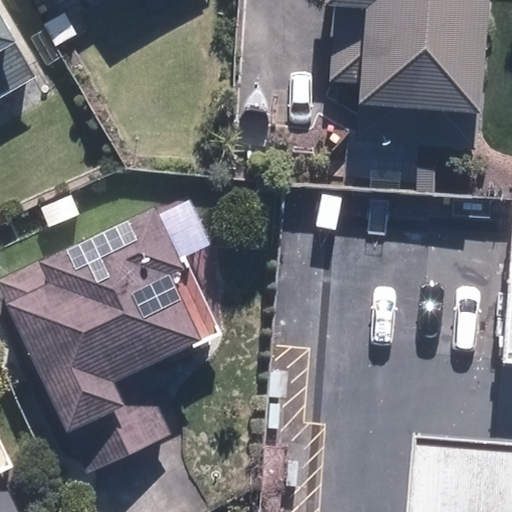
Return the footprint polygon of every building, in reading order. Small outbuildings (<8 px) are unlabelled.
[(469,145),(479,0),(322,0),(322,7),(334,8),(328,81),(353,83),(352,104),(355,104),(352,136),(469,145)] [(0,96),(31,78),(0,26),(0,96)] [(145,211),(0,279),(0,289),(87,472),(168,434),(136,368),(195,340),(163,272),(172,268),(145,211)] [(511,511),(511,443),(407,435),(400,511),(511,511)] [(0,511),(13,511),(0,483),(0,511)]
